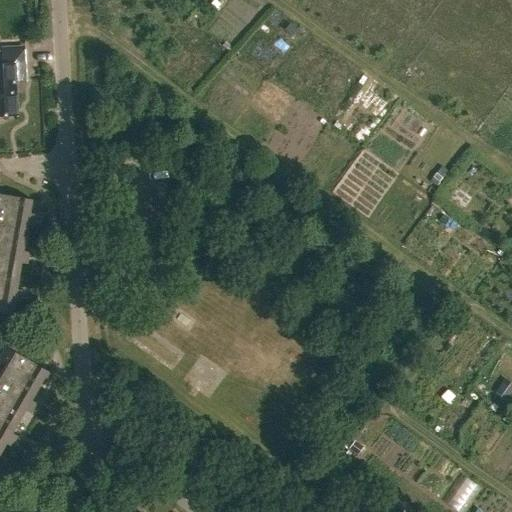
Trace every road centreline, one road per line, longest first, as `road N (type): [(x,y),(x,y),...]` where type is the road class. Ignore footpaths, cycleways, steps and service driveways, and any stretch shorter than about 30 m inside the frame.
road 1 (track): [(60,12),(511,335)]
road 2 (unclassified): [(62,511),(78,480),(86,433),(67,163)]
road 3 (track): [(274,0),(511,172)]
road 4 (unclassified): [(67,163),(59,0)]
